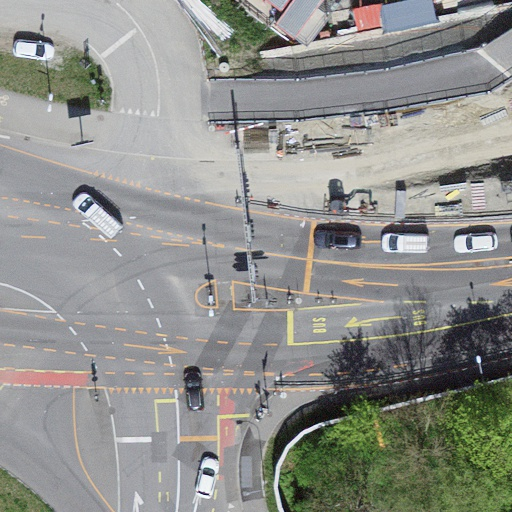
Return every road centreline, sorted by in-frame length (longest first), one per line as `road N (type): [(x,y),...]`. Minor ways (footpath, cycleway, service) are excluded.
road 1 (secondary): [(511,184),(369,211),(145,295)]
road 2 (secondary): [(145,295),(280,326),(375,322),(511,298)]
road 3 (secondary): [(173,511),(180,451),(174,383),(145,295)]
road 4 (motorway): [(145,295),(104,222),(0,162)]
road 5 (secondary): [(145,295),(30,379),(0,416)]
road 6 (secondary): [(0,286),(145,295)]
